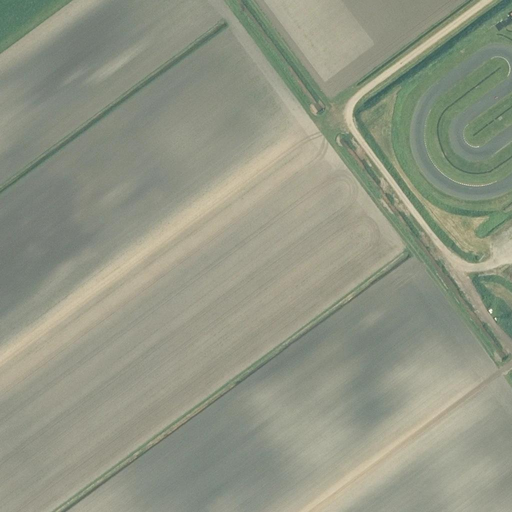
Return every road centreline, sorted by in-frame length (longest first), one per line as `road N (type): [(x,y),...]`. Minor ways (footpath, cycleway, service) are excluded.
road 1 (track): [(491,0),(346,112),(352,132),(511,345)]
road 2 (track): [(511,369),(319,511)]
